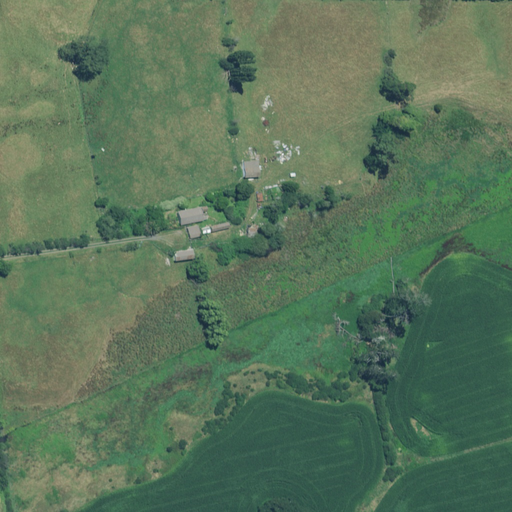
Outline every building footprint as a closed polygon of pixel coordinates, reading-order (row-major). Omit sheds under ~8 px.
[(257,177),(256,161),(242,162),(243,178),(257,177)] [(201,221),(198,208),(176,212),(179,225),(201,221)] [(227,228),(226,223),(209,227),(210,232),(227,228)] [(199,236),(197,225),(186,227),(188,238),(199,236)] [(191,259),(190,250),(171,253),(172,261),(191,259)]
